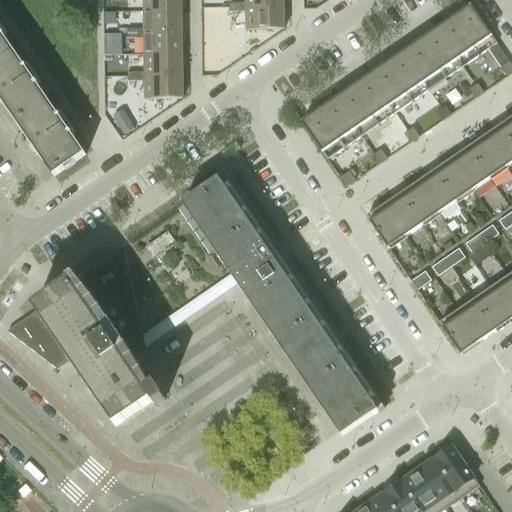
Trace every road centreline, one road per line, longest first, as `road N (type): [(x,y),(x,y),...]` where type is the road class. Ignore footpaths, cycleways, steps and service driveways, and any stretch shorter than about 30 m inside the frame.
road 1 (residential): [(447,402),(236,95)]
road 2 (residential): [(17,244),(236,95)]
road 3 (residential): [(298,504),(447,402)]
road 4 (tertiary): [(131,510),(0,387)]
road 5 (residential): [(236,95),(373,0)]
road 6 (tertiary): [(0,425),(89,511)]
